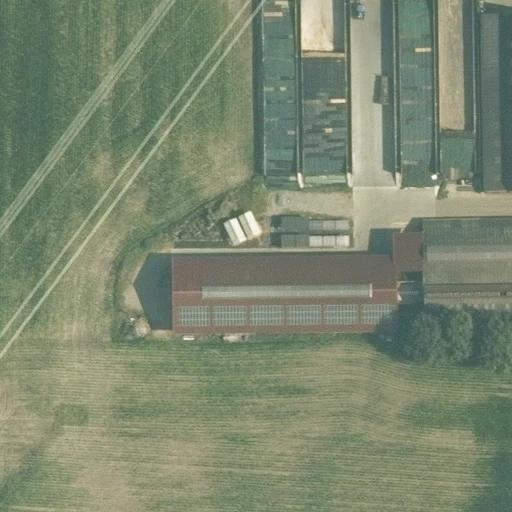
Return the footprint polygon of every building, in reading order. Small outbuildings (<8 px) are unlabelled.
[(348,8),(302,8),(303,181),(320,181),(320,183),(349,183),(348,8)] [(511,20),(482,21),(485,197),(511,196),(511,20)] [(405,111),(407,186),(439,185),(437,133),(424,133),(424,111),(405,111)] [(288,199),(317,200),(317,193),(289,191),(288,199)] [(511,222),(422,225),(423,293),(511,291),(511,222)] [(394,270),(174,271),(174,331),(395,330),(394,270)] [(511,291),(423,293),(424,324),(511,322),(511,291)]
